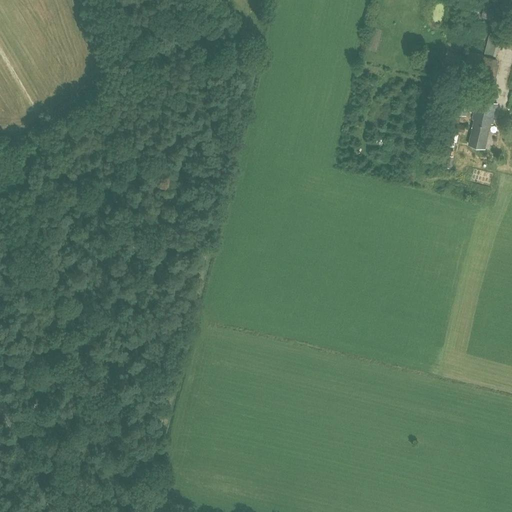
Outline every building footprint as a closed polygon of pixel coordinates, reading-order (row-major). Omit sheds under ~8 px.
[(495,51),(497,40),(499,35),(491,33),(485,55),(468,51),(462,75),(494,84),(501,60),(493,57),(495,51)] [(459,60),(445,57),(442,56),(438,74),(455,77),(459,60)] [(466,115),(470,98),(457,95),(453,112),(466,115)] [(485,148),(491,123),(493,123),(497,104),(477,99),(472,119),(474,119),(469,144),(485,148)] [(455,117),(453,130),(464,132),(465,125),(459,124),(460,118),(455,117)]
